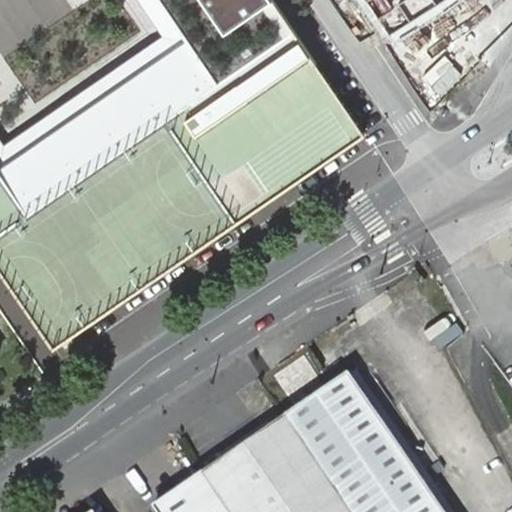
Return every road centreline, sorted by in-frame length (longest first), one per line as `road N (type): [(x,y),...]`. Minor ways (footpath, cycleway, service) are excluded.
road 1 (primary): [(434,162),(0,459)]
road 2 (unclassified): [(81,443),(157,366),(376,224),(434,162)]
road 3 (primary): [(81,443),(290,305),(467,213)]
road 4 (residential): [(328,0),(434,162)]
